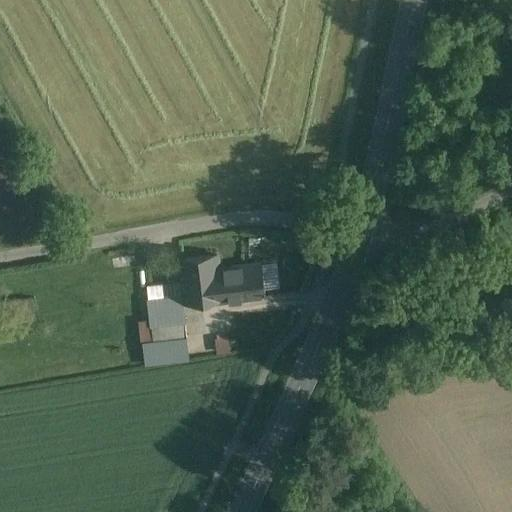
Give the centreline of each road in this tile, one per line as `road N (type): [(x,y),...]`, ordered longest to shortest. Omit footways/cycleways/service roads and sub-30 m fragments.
road 1 (unclassified): [(360,235),(229,221),(0,259)]
road 2 (secondary): [(360,235),(241,511)]
road 3 (secondary): [(414,0),(360,235)]
road 4 (unclassified): [(511,196),(419,237),(360,235)]
